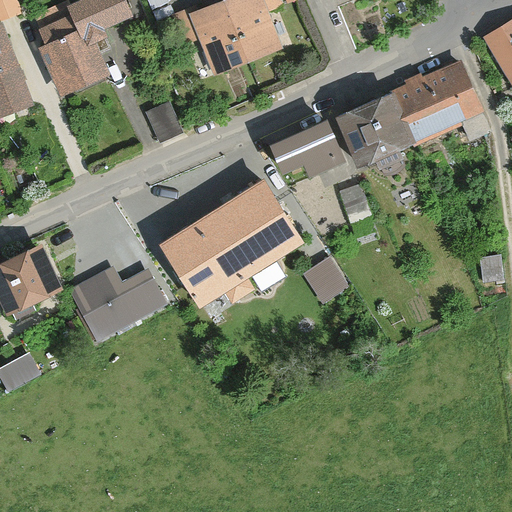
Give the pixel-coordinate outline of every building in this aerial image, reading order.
[(13,0),(0,0),(0,13),(4,23),(20,16),(13,0)] [(42,55),(64,104),(108,85),(97,59),(113,52),(107,37),(137,24),(126,0),(104,0),(69,15),(65,6),(33,21),(47,52),(42,55)] [(248,0),(227,9),(253,69),(286,55),(269,15),(286,8),(282,0),(248,0)] [(334,0),(338,9),(358,0),(334,0)] [(253,69),(227,9),(192,24),(188,15),(172,22),(184,49),(200,42),(218,84),(253,69)] [(511,25),(486,39),(511,87),(511,25)] [(4,29),(0,30),(0,128),(38,114),(25,81),(32,78),(29,71),(22,74),(4,29)] [(409,89),(392,97),(417,153),(465,131),(472,146),(495,135),(463,67),(427,83),(424,78),(407,86),(409,89)] [(392,97),(338,122),(364,178),(379,172),(383,180),(409,168),(405,159),(417,153),(392,97)] [(172,107),(148,118),(162,148),(186,137),(172,107)] [(332,131),(275,156),(288,185),(311,175),(317,187),(350,172),(332,131)] [(269,189),(164,256),(204,319),(230,302),(236,311),(259,297),(253,287),(309,251),(269,189)] [(361,191),(343,197),(352,224),(370,218),(361,191)] [(44,253),(0,273),(0,303),(17,339),(42,328),(36,315),(67,301),(44,253)] [(503,259),(483,263),(487,286),(507,283),(503,259)] [(88,311),(100,333),(165,299),(153,277),(88,311)] [(13,365),(22,381),(45,368),(36,352),(13,365)]
